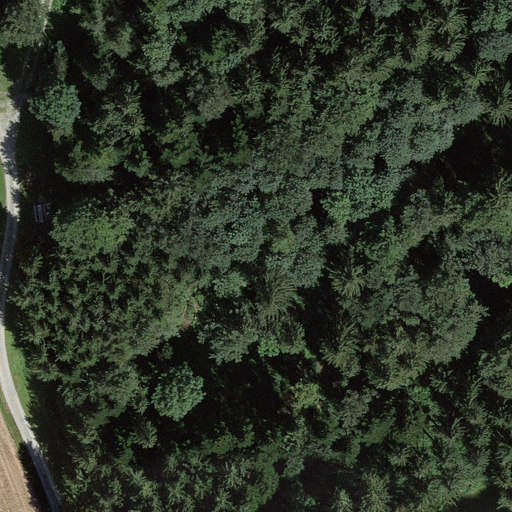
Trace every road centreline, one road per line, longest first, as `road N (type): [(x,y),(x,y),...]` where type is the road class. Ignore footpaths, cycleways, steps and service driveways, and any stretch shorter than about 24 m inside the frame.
road 1 (track): [(0,337),(6,382),(54,511)]
road 2 (track): [(34,0),(9,139)]
road 3 (track): [(9,139),(0,279)]
